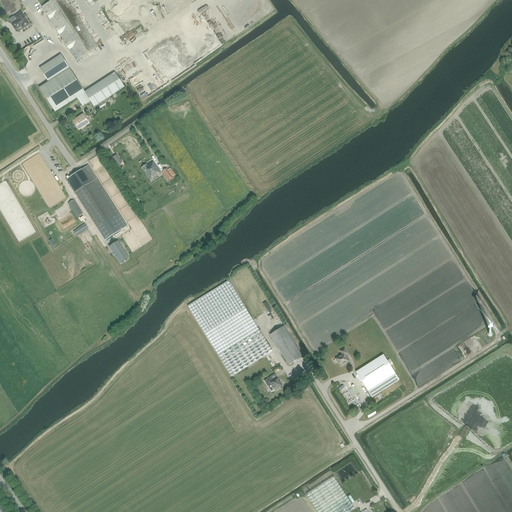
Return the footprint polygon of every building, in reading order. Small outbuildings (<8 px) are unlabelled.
[(76,61),(97,47),(66,0),(53,0),(42,7),(76,61)] [(29,24),(22,13),(15,17),(17,20),(11,24),(15,30),(21,27),(22,28),(23,29),(29,25),(29,24)] [(40,69),(49,82),(70,69),(61,55),(40,69)] [(83,107),(90,102),(85,93),(70,69),(49,82),(40,88),(55,112),(77,98),(83,107)] [(128,75),(127,74),(124,76),(127,81),(135,77),(132,72),(128,75)] [(85,93),(90,102),(93,106),(124,87),(116,74),(85,93)] [(79,130),(89,124),(83,115),(74,121),(79,130)] [(142,168),(150,181),(161,173),(153,163),(151,164),(150,164),(147,166),(147,165),(142,168)] [(88,166),(92,172),(88,175),(92,181),(99,177),(91,164),(88,166)] [(169,181),(173,178),(167,169),(163,172),(169,181)] [(82,170),(66,180),(105,241),(128,226),(97,179),(91,183),(82,170)] [(83,214),(74,200),(68,204),(77,217),(83,214)] [(118,242),(109,247),(120,264),(129,258),(118,242)] [(272,352),(245,308),(229,281),(188,306),(231,377),(272,352)] [(270,335),(278,349),(289,366),(303,357),(284,327),(270,335)] [(346,362),(349,360),(345,355),(348,354),(345,349),(340,351),(343,355),(336,359),(341,367),(347,363),(346,362)] [(364,367),(356,372),(368,391),(372,397),(399,380),(395,374),(384,356),(383,355),(364,367)] [(277,378),(273,380),(270,377),(264,381),(271,392),(274,389),(275,390),(282,386),(277,378)] [(306,495),(317,511),(349,511),(355,509),(333,477),(306,495)]
